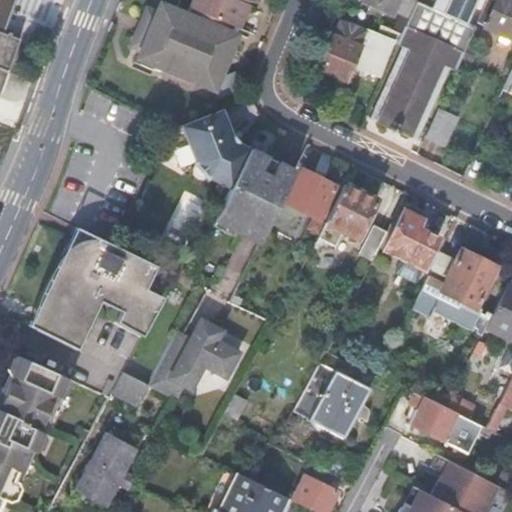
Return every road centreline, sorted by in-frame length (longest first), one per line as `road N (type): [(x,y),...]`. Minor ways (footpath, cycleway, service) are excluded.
road 1 (residential): [(305,0),(272,73),(284,110),(511,223)]
road 2 (unclassified): [(91,0),(0,251)]
